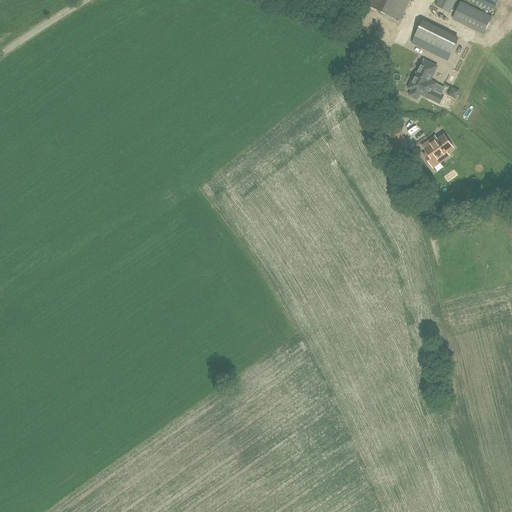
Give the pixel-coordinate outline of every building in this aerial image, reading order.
[(367,0),(366,4),(400,20),(409,0),(367,0)] [(491,18),(490,17),(493,11),(498,0),(438,0),(436,6),(450,13),(456,0),(470,0),(467,6),(461,3),(453,19),(483,34),(491,18)] [(448,61),(458,40),(422,22),(412,43),(448,61)] [(415,78),(413,77),(408,88),(412,90),(411,91),(419,95),(419,94),(429,98),(433,89),(442,94),(445,88),(436,84),(436,83),(430,80),(437,66),(424,60),(415,78)] [(382,131),(395,162),(407,157),(394,126),(382,131)] [(431,144),(424,149),(427,152),(424,155),(430,164),(438,158),(441,162),(449,156),(447,152),(453,148),(444,135),(437,140),(435,136),(429,141),(431,144)]
